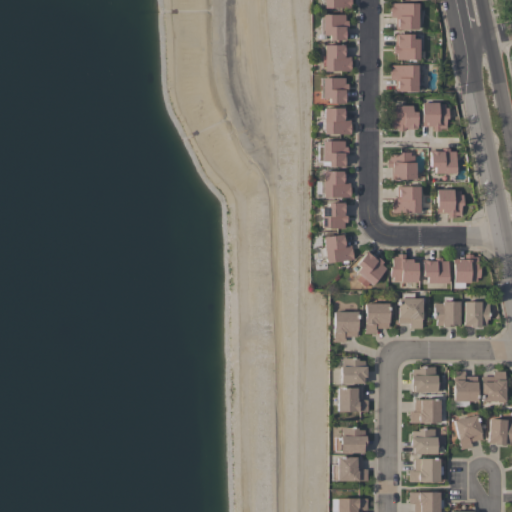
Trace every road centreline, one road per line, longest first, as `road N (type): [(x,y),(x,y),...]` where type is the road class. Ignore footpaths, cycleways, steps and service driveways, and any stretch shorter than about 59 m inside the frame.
road 1 (residential): [(511,233),(395,239),(371,230),(369,0)]
road 2 (residential): [(511,349),(405,351),(387,359),(382,511)]
road 3 (secondary): [(459,0),(511,265)]
